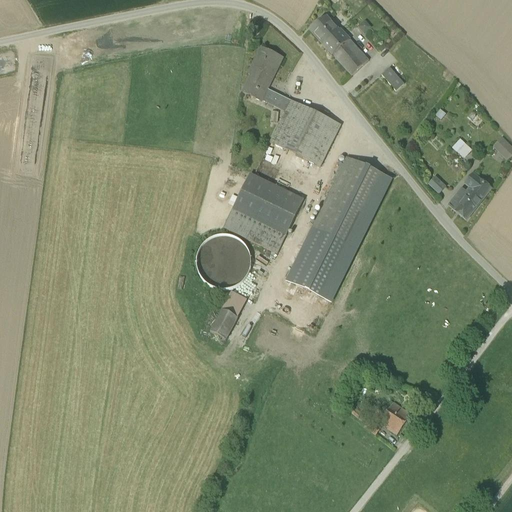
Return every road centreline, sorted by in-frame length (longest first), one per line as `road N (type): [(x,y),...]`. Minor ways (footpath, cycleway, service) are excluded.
road 1 (unclassified): [(0,41),(198,1),(267,11),(300,40),(451,234),(511,295)]
road 2 (unclassified): [(511,308),(354,511)]
